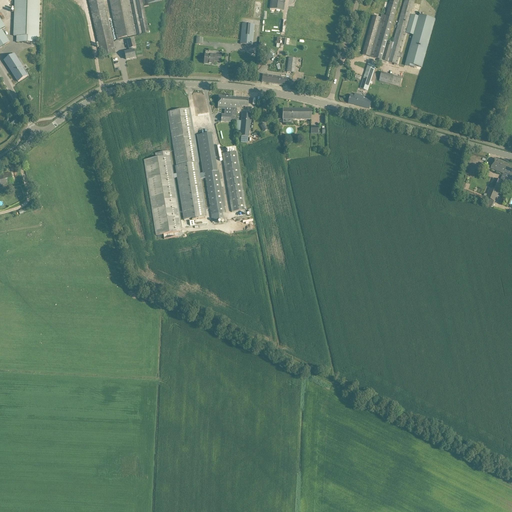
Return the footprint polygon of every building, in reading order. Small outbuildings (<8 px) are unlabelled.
[(38,43),(38,0),(15,0),(14,36),(17,36),(17,43),(38,43)] [(103,0),(102,1),(101,0),(88,0),(89,4),(101,57),(115,53),(103,0)] [(109,0),(117,39),(124,37),(142,34),(149,32),(144,7),(148,6),(148,4),(163,1),(162,0),(109,0)] [(283,10),(284,0),(270,0),(270,8),(283,10)] [(373,16),(362,55),(367,56),(369,57),(374,58),(378,59),(377,61),(382,63),(383,60),(397,64),(399,57),(402,58),(403,54),(400,53),(405,34),(411,13),(413,6),(415,1),(410,0),(405,0),(404,3),(393,43),(387,41),(398,2),(398,0),(390,0),(386,16),(382,15),(381,18),(373,16)] [(413,36),(405,66),(415,68),(415,66),(422,68),(436,20),(411,13),(405,34),(413,36)] [(1,30),(5,27),(0,19),(0,48),(9,42),(1,30)] [(252,45),(253,40),(254,25),(242,24),(240,44),(252,45)] [(135,58),(133,48),(136,48),(134,40),(126,41),(128,49),(130,49),(131,51),(124,53),(126,60),(135,58)] [(8,58),(4,61),(18,82),(22,79),(27,76),(28,75),(27,74),(28,74),(25,70),(24,71),(22,68),(23,67),(14,54),(8,58)] [(205,55),(204,64),(213,65),(214,61),(221,62),(221,55),(213,55),(213,56),(205,55)] [(295,73),(295,68),(297,59),(289,58),(287,72),(295,73)] [(378,66),(374,65),(369,63),(365,76),(364,76),(361,85),(362,86),(361,89),(366,91),(368,91),(370,85),(371,86),(373,82),(371,82),(375,69),(377,69),(378,66)] [(403,78),(382,73),(379,81),(400,88),(403,78)] [(262,82),(288,86),(289,79),(281,78),(281,77),(263,74),(262,82)] [(364,99),(365,96),(355,94),(354,96),(351,95),(349,104),(369,109),(372,101),(364,99)] [(233,108),(233,98),(218,97),(218,107),(233,108)] [(233,98),(233,108),(241,109),(241,107),(248,107),(248,99),(233,98)] [(199,173),(198,163),(199,162),(190,109),(168,112),(176,166),(175,166),(176,174),(177,178),(184,220),(206,216),(200,179),(205,178),(211,216),(225,214),(219,171),(217,171),(211,133),(197,135),(203,173),(199,173)] [(311,120),(311,115),(311,110),(282,109),(282,120),(311,120)] [(249,131),(251,114),(242,113),(241,121),(236,121),(236,125),(240,125),(239,136),(241,136),(240,143),(247,143),(248,137),(249,137),(249,131)] [(231,115),(221,114),(221,122),(230,123),(231,115)] [(156,158),(144,160),(156,235),(163,234),(182,231),(174,178),(177,178),(176,174),(173,174),(170,152),(155,154),(156,158)] [(246,211),(237,152),(223,154),(232,213),(246,211)] [(507,167),(508,165),(495,159),(491,168),(503,173),(506,167),(507,167)] [(511,166),(509,165),(508,165),(507,167),(506,167),(503,173),(504,172),(511,175),(510,176),(511,177),(511,166)] [(0,186),(13,184),(12,178),(11,173),(2,175),(0,175),(0,186)] [(497,187),(500,181),(494,178),(486,198),(490,200),(496,186),(497,187)] [(495,202),(503,182),(500,181),(497,187),(496,186),(490,200),(488,205),(493,207),(495,202)]
